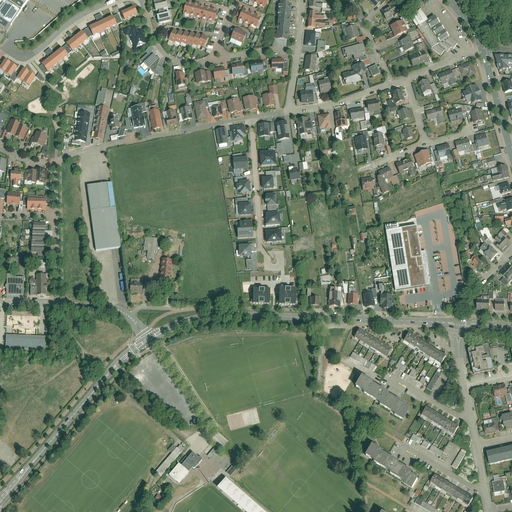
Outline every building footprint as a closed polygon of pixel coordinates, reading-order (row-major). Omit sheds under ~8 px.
[(0,0),(0,18),(11,26),(29,1),(29,0),(0,0)] [(152,0),(155,11),(158,11),(160,16),(157,17),(159,25),(170,22),(168,13),(165,0),(152,0)] [(247,0),(266,8),(269,0),(247,0)] [(316,0),(310,0),(309,7),(322,9),(323,3),(316,3),(316,0)] [(279,2),(276,41),(288,42),(291,3),(279,2)] [(185,3),(183,14),(215,22),(217,11),(185,3)] [(396,13),(393,6),(381,13),(384,19),(396,13)] [(134,7),(121,13),(124,21),(137,15),(134,7)] [(409,16),(430,49),(441,56),(444,51),(448,53),(451,48),(454,50),(457,44),(448,38),(434,17),(427,21),(420,9),(409,16)] [(242,10),(238,20),(256,28),(260,18),(242,10)] [(316,13),(309,13),(307,29),(315,30),(315,28),(325,29),(326,22),(315,21),(316,13)] [(113,14),(89,25),(93,35),(117,24),(113,14)] [(0,19),(0,28),(6,33),(11,27),(0,19)] [(404,32),(400,23),(390,27),(394,36),(404,32)] [(358,39),(355,27),(347,29),(350,41),(358,39)] [(234,29),(230,39),(242,44),(246,34),(234,29)] [(81,30),(66,43),(73,52),(89,39),(81,30)] [(173,30),(168,42),(174,44),(175,42),(180,45),(180,43),(186,46),(186,45),(191,47),(192,46),(197,48),(198,47),(204,49),(209,38),(202,35),(201,37),(196,34),(195,36),(190,34),(190,35),(184,33),(184,34),(179,31),(178,33),(173,30)] [(141,33),(128,38),(130,43),(133,50),(146,45),(141,33)] [(316,33),(306,33),(305,47),(314,48),(315,40),(316,33)] [(415,48),(411,38),(402,42),(406,51),(415,48)] [(318,41),(317,58),(323,58),(324,56),(326,56),(326,50),(329,50),(329,46),(325,46),(325,41),(318,41)] [(362,43),(342,50),(345,59),(354,56),(355,60),(364,58),(362,53),(365,52),(362,43)] [(50,49),(44,53),(48,58),(54,54),(50,49)] [(62,50),(42,66),(48,74),(68,58),(62,50)] [(427,62),(424,52),(409,57),(413,67),(427,62)] [(157,61),(150,53),(141,61),(148,69),(157,61)] [(511,56),(495,56),(499,65),(496,66),(499,72),(508,69),(508,67),(511,67),(511,56)] [(314,58),(306,57),(305,71),(312,72),(314,58)] [(284,70),(283,59),(271,60),(271,70),(284,70)] [(263,72),(262,61),(250,63),(251,73),(263,72)] [(5,62),(0,68),(0,71),(4,75),(11,66),(5,62)] [(476,74),(471,63),(458,68),(462,77),(467,75),(469,78),(476,74)] [(353,72),(342,75),(345,85),(352,83),(353,85),(361,82),(359,75),(366,73),(363,64),(351,68),(353,72)] [(244,75),(243,65),(231,66),(232,76),(244,75)] [(380,74),(376,65),(368,69),(372,77),(380,74)] [(16,69),(11,66),(4,75),(10,79),(16,69)] [(225,79),(223,68),(213,70),(215,81),(225,79)] [(23,70),(17,80),(23,84),(29,75),(23,70)] [(206,71),(195,73),(197,85),(208,83),(206,71)] [(456,85),(451,72),(439,76),(442,85),(448,83),(450,88),(456,85)] [(185,86),(183,74),(175,75),(177,88),(185,86)] [(35,79),(29,75),(23,84),(29,88),(35,79)] [(328,81),(318,83),(321,95),(331,93),(328,81)] [(427,81),(419,84),(423,95),(431,92),(427,81)] [(510,81),(502,83),(506,95),(511,92),(511,85),(510,81)] [(277,96),(275,85),(268,86),(270,95),(262,96),(264,108),(275,106),(273,97),(277,96)] [(481,101),(475,86),(466,90),(467,93),(464,94),(467,103),(471,102),(472,105),(481,101)] [(404,102),(400,92),(392,95),(396,104),(404,102)] [(313,94),(301,96),(302,104),(314,102),(313,94)] [(252,97),(243,99),(245,111),(254,110),(252,97)] [(236,100),(227,102),(230,114),(238,112),(236,100)] [(194,104),(197,122),(209,119),(205,102),(194,104)] [(221,107),(211,108),(213,119),(223,117),(221,109),(225,109),(224,102),(220,103),(221,107)] [(379,110),(378,102),(367,103),(368,112),(379,110)] [(137,108),(131,109),(134,129),(146,127),(143,112),(147,112),(145,104),(136,105),(137,108)] [(98,119),(95,129),(96,129),(93,140),(101,142),(104,130),(106,121),(104,121),(107,109),(99,107),(96,119),(98,119)] [(189,108),(180,110),(183,121),(192,119),(189,108)] [(441,109),(426,113),(428,121),(436,119),(438,126),(445,124),(441,109)] [(364,119),(362,110),(350,112),(352,121),(364,119)] [(405,110),(398,113),(401,122),(409,120),(405,110)] [(464,119),(461,110),(450,114),(452,122),(464,119)] [(149,112),(153,130),(161,129),(157,111),(149,112)] [(168,120),(165,121),(167,128),(177,126),(176,118),(174,119),(172,111),(166,113),(168,120)] [(89,115),(78,113),(75,141),(85,143),(89,115)] [(341,114),(335,114),(337,129),(344,128),(344,121),(342,121),(341,114)] [(485,124),(482,114),(474,116),(477,126),(485,124)] [(119,129),(117,120),(116,120),(115,115),(110,116),(111,121),(110,122),(111,131),(119,129)] [(330,115),(317,117),(319,127),(319,129),(325,128),(325,131),(332,129),(330,115)] [(306,119),(296,121),(299,136),(308,134),(306,119)] [(23,142),(28,130),(19,126),(20,125),(10,120),(4,134),(23,142)] [(289,138),(286,121),(276,123),(279,140),(289,138)] [(367,127),(371,127),(370,121),(360,122),(361,130),(367,130),(367,127)] [(273,124),(258,125),(259,137),(271,137),(271,133),(274,133),(273,124)] [(244,125),(231,128),(234,142),(243,140),(243,137),(246,137),(244,125)] [(226,129),(216,130),(219,145),(229,144),(226,129)] [(413,139),(410,129),(403,132),(406,141),(413,139)] [(41,149),(46,137),(36,133),(31,145),(41,149)] [(489,145),(486,134),(475,137),(479,148),(489,145)] [(366,135),(355,137),(357,151),(368,149),(366,135)] [(381,135),(373,137),(374,148),(382,147),(381,135)] [(471,150),(468,140),(456,143),(458,153),(471,150)] [(452,155),(449,146),(438,149),(440,158),(452,155)] [(432,163),(427,151),(415,156),(420,168),(432,163)] [(275,152),(260,153),(261,167),(276,166),(275,152)] [(494,158),(482,162),(483,166),(488,164),(488,167),(496,165),(495,161),(503,159),(502,154),(494,156),(494,158)] [(248,169),(247,158),(233,159),(234,174),(242,174),(242,170),(248,169)] [(416,175),(410,159),(398,164),(402,174),(408,171),(410,177),(416,175)] [(507,179),(504,167),(494,170),(495,174),(488,176),(490,184),(507,179)] [(393,177),(389,169),(379,173),(381,178),(376,180),(383,194),(389,191),(385,181),(393,177)] [(42,171),(29,170),(28,183),(42,183),(42,171)] [(299,171),(289,172),(290,181),(300,179),(299,171)] [(266,178),(262,179),(263,190),(274,189),(273,179),(275,179),(275,172),(266,173),(266,178)] [(21,182),(21,174),(11,174),(10,182),(21,182)] [(250,194),(249,181),(244,182),(244,177),(234,178),(234,183),(239,183),(240,185),(237,186),(238,197),(243,196),(242,195),(250,194)] [(373,178),(361,180),(362,191),(375,189),(373,178)] [(499,186),(502,196),(511,193),(509,183),(499,186)] [(108,184),(87,187),(96,251),(119,248),(114,208),(111,209),(108,184)] [(6,204),(19,206),(20,196),(8,194),(6,204)] [(276,206),(276,195),(267,196),(267,198),(265,198),(265,203),(267,203),(267,207),(276,206)] [(248,204),(248,199),(235,200),(235,206),(239,205),(240,217),(252,216),(251,203),(248,204)] [(45,211),(45,201),(27,200),(27,211),(45,211)] [(511,211),(511,200),(497,204),(498,209),(507,206),(508,212),(511,211)] [(281,225),(280,213),(266,214),(267,226),(281,225)] [(253,239),(252,221),(240,222),(240,228),(238,228),(238,240),(253,239)] [(44,224),(32,223),(31,253),(43,253),(44,224)] [(416,226),(398,229),(397,224),(385,225),(394,290),(430,285),(425,252),(420,252),(416,226)] [(281,231),(266,232),(267,244),(282,243),(281,231)] [(497,245),(502,250),(509,242),(504,238),(502,240),(497,236),(494,239),(499,243),(497,245)] [(158,239),(146,237),(144,248),(148,249),(147,256),(156,257),(158,239)] [(252,257),(251,245),(239,246),(240,258),(252,257)] [(480,249),(493,261),(498,254),(490,247),(489,249),(484,245),(480,249)] [(472,261),(479,268),(484,264),(476,256),(472,261)] [(171,260),(161,259),(160,276),(169,277),(171,260)] [(511,275),(511,268),(508,265),(500,274),(504,278),(507,281),(511,275)] [(332,275),(320,276),(321,284),(333,284),(332,275)] [(511,279),(511,275),(507,281),(504,278),(500,282),(506,287),(511,279)] [(7,277),(6,295),(23,296),(24,277),(7,277)] [(131,284),(131,293),(142,293),(142,284),(131,284)] [(271,305),(272,287),(253,286),(252,304),(271,305)] [(297,305),(298,286),(278,286),(278,305),(297,305)] [(329,288),(329,306),(339,306),(339,288),(329,288)] [(348,294),(348,305),(356,305),(356,294),(348,294)] [(381,294),(380,308),(391,308),(392,295),(381,294)] [(374,297),(365,296),(365,305),(374,306),(374,297)] [(489,310),(489,301),(476,301),(476,310),(489,310)] [(359,330),(354,338),(387,358),(392,350),(359,330)] [(408,334),(403,342),(441,365),(446,357),(408,334)] [(5,350),(44,351),(44,338),(5,337),(5,350)] [(488,345),(468,349),(474,375),(494,370),(488,345)] [(350,358),(374,372),(377,367),(353,353),(350,358)] [(403,372),(406,367),(404,366),(405,363),(402,362),(404,359),(401,358),(395,368),(403,372)] [(408,376),(414,379),(417,374),(412,371),(408,376)] [(436,371),(427,389),(432,392),(441,373),(436,371)] [(373,382),(360,375),(354,386),(363,391),(362,392),(378,401),(378,403),(393,411),(391,413),(404,420),(410,410),(404,406),(405,404),(389,395),(390,393),(372,383),(373,382)] [(419,382),(424,385),(428,380),(423,377),(419,382)] [(505,384),(492,388),(495,399),(505,396),(507,404),(511,402),(511,399),(510,393),(507,394),(505,384)] [(426,408),(421,416),(454,435),(459,427),(426,408)] [(503,424),(505,431),(511,428),(511,416),(511,413),(502,416),(504,423),(503,424)] [(493,423),(483,426),(486,436),(498,432),(496,424),(499,424),(497,417),(492,419),(493,423)] [(419,444),(422,439),(414,434),(410,439),(419,444)] [(421,446),(429,451),(432,445),(424,441),(421,446)] [(450,442),(440,459),(445,462),(447,458),(455,445),(450,442)] [(382,450),(369,443),(363,453),(372,459),(371,460),(387,469),(386,471),(401,479),(400,481),(413,488),(419,477),(413,474),(414,472),(397,463),(398,461),(381,451),(382,450)] [(172,454),(156,474),(161,478),(182,453),(177,449),(173,446),(169,451),(172,454)] [(511,446),(486,452),(489,465),(511,459),(511,446)] [(462,449),(452,466),(457,469),(467,452),(462,449)] [(178,464),(168,476),(178,484),(192,468),(194,470),(202,460),(200,458),(198,459),(192,453),(180,466),(178,464)] [(231,466),(226,473),(230,476),(236,470),(231,466)] [(433,472),(428,482),(466,505),(472,495),(433,472)] [(499,481),(492,482),(494,493),(506,491),(504,480),(506,480),(506,476),(499,478),(499,481)] [(264,511),(225,478),(217,488),(245,511),(264,511)] [(440,511),(417,499),(415,504),(428,511),(465,511),(464,511),(440,511)]
